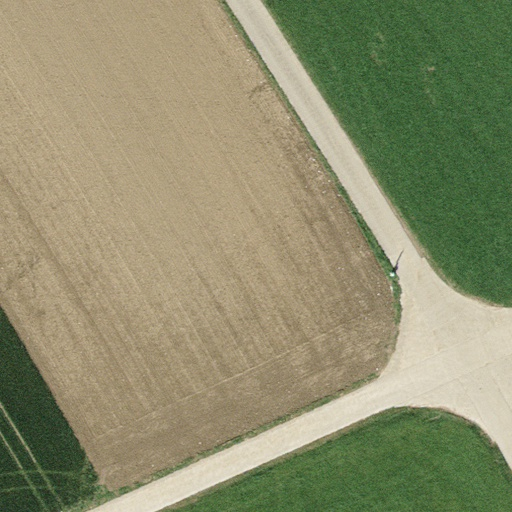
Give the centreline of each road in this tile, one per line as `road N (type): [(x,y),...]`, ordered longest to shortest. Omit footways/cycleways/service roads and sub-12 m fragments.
road 1 (unclassified): [(207,0),(469,372),(511,352)]
road 2 (track): [(469,372),(152,511)]
